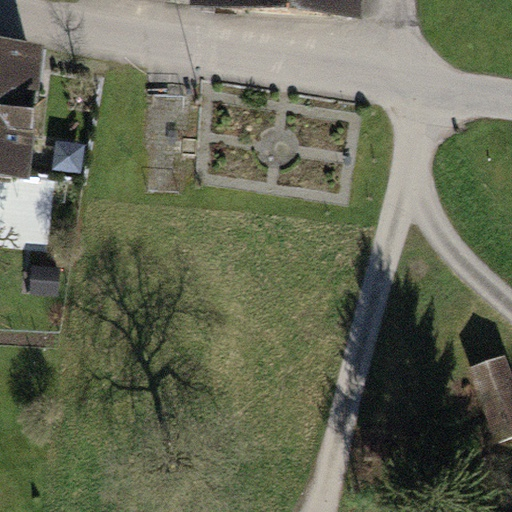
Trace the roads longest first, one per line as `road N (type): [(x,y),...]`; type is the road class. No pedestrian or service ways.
road 1 (unclassified): [(511,98),(368,87),(0,5)]
road 2 (track): [(314,511),(413,171),(425,89)]
road 3 (track): [(511,313),(444,248),(413,171)]
